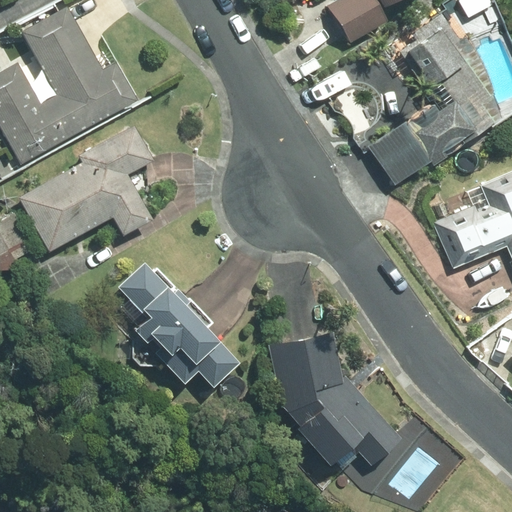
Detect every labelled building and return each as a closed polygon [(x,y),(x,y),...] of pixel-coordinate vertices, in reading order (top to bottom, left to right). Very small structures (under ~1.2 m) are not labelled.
[(370,0),(337,0),(326,7),(347,43),(383,22),(370,0)] [(0,71),(0,130),(19,164),(132,101),(111,64),(100,71),(63,7),(19,32),(55,95),(37,105),(14,64),(0,71)] [(497,116),(436,28),(401,52),(436,101),(403,124),(427,160),(429,163),(497,116)] [(391,185),(427,160),(403,124),(401,122),(364,147),(391,185)] [(16,199),(47,253),(109,218),(119,236),(149,220),(123,175),(148,161),(129,126),(76,155),(81,163),(16,199)] [(511,172),(479,186),(485,199),(432,222),(452,268),(504,246),(511,263),(511,172)] [(193,373),(209,389),(236,364),(202,329),(208,323),(155,268),(149,273),(141,264),(117,287),(128,299),(120,308),(137,325),(130,331),(130,359),(138,367),(153,366),(157,371),(162,366),(180,385),(193,373)] [(369,466),(398,440),(335,373),(327,332),(264,345),(277,405),(295,425),(291,429),(324,464),(331,457),(339,465),(354,451),(369,466)]
